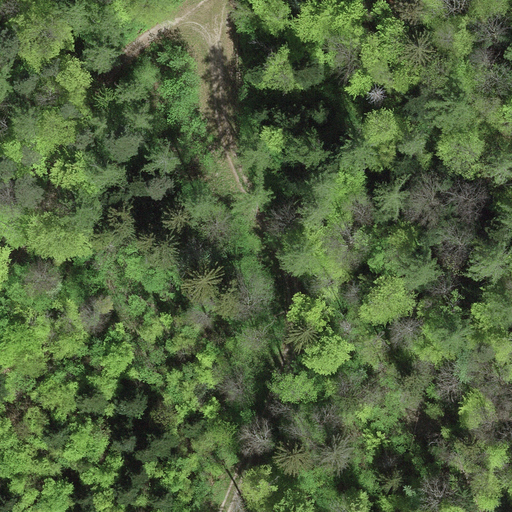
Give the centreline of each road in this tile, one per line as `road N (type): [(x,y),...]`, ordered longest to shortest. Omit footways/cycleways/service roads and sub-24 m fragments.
road 1 (track): [(223,511),(283,374),(292,322),(288,280),(224,139),(201,24)]
road 2 (track): [(223,0),(201,24),(158,32),(101,81),(0,286)]
